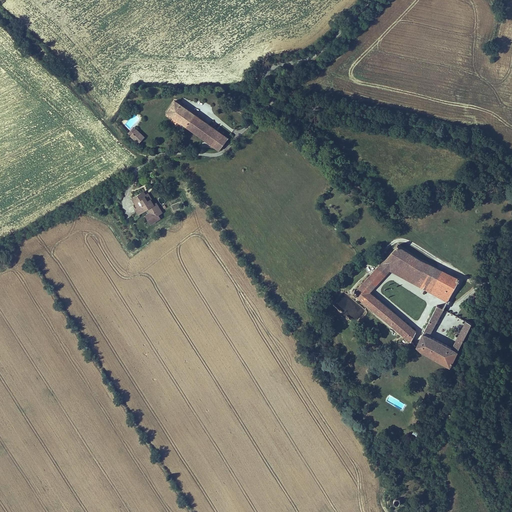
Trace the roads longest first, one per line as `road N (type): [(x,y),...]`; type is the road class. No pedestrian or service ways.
road 1 (unclassified): [(0,250),(157,153),(230,151),(276,96)]
road 2 (unclassified): [(276,96),(478,138),(511,158)]
road 3 (track): [(384,511),(384,486),(443,425),(464,390),(488,313)]
road 4 (track): [(0,14),(132,149),(157,153)]
road 5 (unclassified): [(276,96),(260,77),(317,55),(372,0)]
